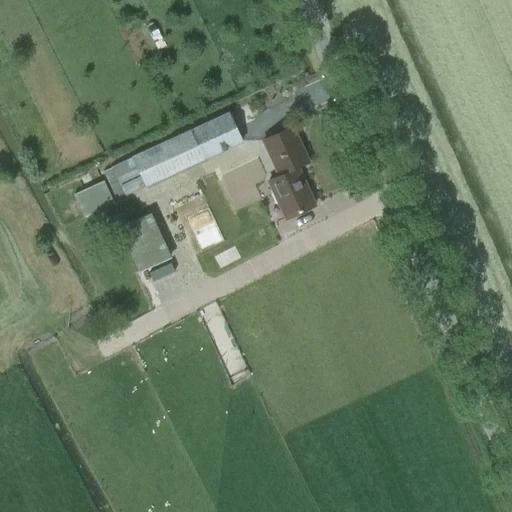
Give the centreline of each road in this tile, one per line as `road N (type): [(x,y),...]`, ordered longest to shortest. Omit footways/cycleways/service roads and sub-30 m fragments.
road 1 (unclassified): [(511,474),(302,0)]
road 2 (unknown): [(389,196),(98,347)]
